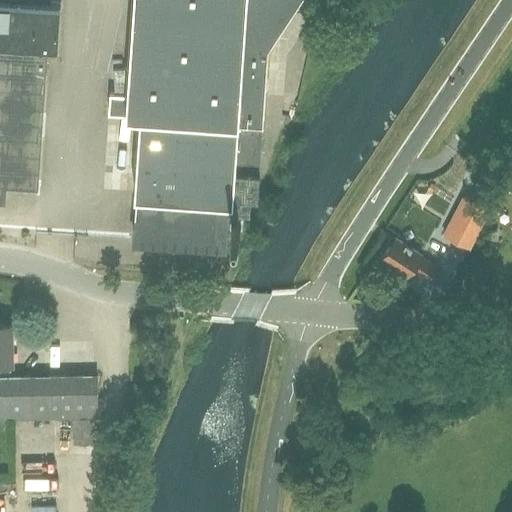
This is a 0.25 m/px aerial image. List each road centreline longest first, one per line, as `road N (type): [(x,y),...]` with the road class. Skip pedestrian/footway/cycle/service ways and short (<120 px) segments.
road 1 (unclassified): [(307,312),(507,0)]
road 2 (tertiary): [(307,312),(108,292),(0,260)]
road 3 (unclassified): [(259,511),(270,440),(307,312)]
road 4 (tertiary): [(511,331),(307,312)]
